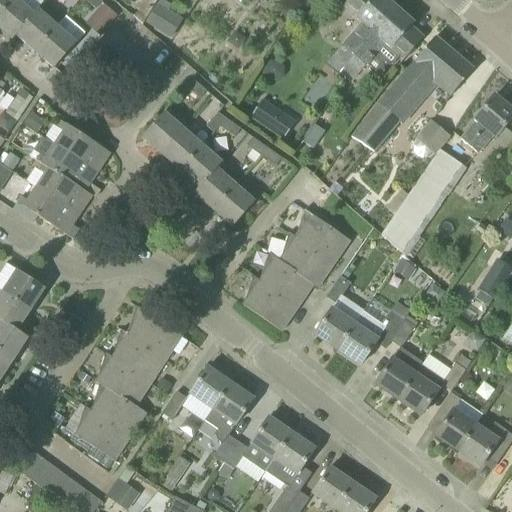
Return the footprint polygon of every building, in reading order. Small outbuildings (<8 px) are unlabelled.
[(0,0),(0,14),(12,0),(0,0)] [(17,37),(36,16),(17,0),(12,0),(0,14),(0,29),(13,40),(16,36),(17,37)] [(102,2),(99,0),(85,0),(95,9),(102,2)] [(342,46),(327,63),(339,74),(343,69),(394,11),(397,8),(393,5),(392,4),(387,0),(348,0),(342,7),(356,19),(362,24),(342,46)] [(103,4),(85,24),(100,37),(117,16),(103,4)] [(157,4),(145,23),(171,39),(183,20),(157,4)] [(343,69),(339,74),(344,78),(345,79),(349,74),(355,79),(367,65),(374,57),(384,66),(392,66),(399,58),(404,61),(424,38),(411,27),(414,24),(401,12),(397,8),(394,11),(343,69)] [(36,16),(17,37),(36,53),(58,28),(39,12),(36,16)] [(66,18),(58,28),(36,53),(54,69),(85,34),(66,18)] [(453,95),(474,70),(435,37),(368,117),(352,138),(374,153),(436,80),(453,95)] [(206,92),(193,80),(187,86),(200,99),(206,92)] [(0,109),(4,112),(10,103),(2,98),(5,94),(1,91),(5,85),(0,81),(0,109)] [(18,121),(33,98),(28,95),(29,93),(23,90),(18,97),(16,96),(5,113),(18,121)] [(511,118),(511,110),(495,96),(474,120),(476,122),(461,140),(478,154),(493,137),(495,138),(511,118)] [(263,100),(250,118),(282,141),(295,123),(263,100)] [(3,113),(0,118),(0,124),(0,127),(9,133),(16,122),(3,113)] [(161,155),(183,130),(164,113),(142,138),(161,155)] [(38,134),(45,123),(31,114),(24,124),(38,134)] [(214,133),(219,126),(226,119),(218,114),(207,127),(214,133)] [(234,139),(241,130),(226,119),(219,126),(234,139)] [(436,153),(451,136),(432,119),(416,136),(436,153)] [(110,154),(81,135),(62,122),(58,128),(63,132),(55,146),(93,171),(100,161),(104,163),(110,154)] [(314,125),(303,142),(313,149),(325,132),(314,125)] [(180,171),(202,146),(183,130),(161,155),(180,171)] [(21,151),(29,140),(18,133),(10,144),(21,151)] [(266,148),(252,138),(247,146),(253,150),(247,157),(255,163),(261,155),(266,148)] [(416,139),(413,147),(413,152),(417,158),(424,160),(429,160),(432,160),(436,156),(416,139)] [(93,171),(55,146),(46,159),(40,155),(37,160),(85,192),(91,184),(87,181),(93,171)] [(216,169),(221,163),(218,160),(202,146),(180,171),(199,188),(216,169)] [(282,159),(266,148),(261,155),(277,167),(282,159)] [(437,157),(386,226),(380,234),(407,258),(467,170),(461,165),(441,151),(437,157)] [(4,153),(0,158),(0,164),(11,171),(19,159),(10,153),(8,155),(5,153),(4,153)] [(44,175),(36,188),(75,213),(82,204),(86,206),(91,198),(92,197),(87,193),(85,192),(42,164),(38,170),(44,175)] [(235,186),(217,169),(216,169),(199,188),(194,194),(213,211),(235,186)] [(92,186),(87,193),(96,199),(101,192),(92,186)] [(255,203),(235,186),(213,211),(233,228),(255,203)] [(12,210),(12,211),(33,225),(33,224),(38,217),(66,236),(74,240),(80,231),(73,226),(69,223),(75,213),(36,188),(27,201),(21,197),(12,210)] [(300,242),(334,265),(340,256),(336,254),(346,239),(305,211),(297,235),(295,238),(300,242)] [(271,239),(267,253),(269,254),(279,261),(284,265),(310,282),(309,283),(313,286),(317,289),(318,288),(324,279),(320,277),(330,263),(333,266),(334,265),(300,242),(295,238),(293,237),(289,233),(286,243),(271,239)] [(310,282),(284,265),(279,261),(273,257),(269,254),(262,276),(259,281),(260,282),(264,285),(294,305),(294,306),(297,309),(298,308),(304,300),(300,297),(309,283),(310,282)] [(409,281),(416,270),(401,260),(394,270),(409,281)] [(478,289),(481,292),(476,300),(488,308),(493,300),(495,301),(511,274),(511,270),(497,260),(478,289)] [(348,268),(342,276),(348,279),(353,271),(348,268)] [(17,271),(3,292),(31,311),(44,291),(45,289),(33,281),(37,275),(30,270),(26,276),(17,271)] [(242,305),(243,306),(282,332),(288,323),(284,320),(294,306),(294,305),(264,285),(260,282),(259,281),(257,280),(254,277),(246,299),(242,305)] [(336,305),(351,284),(340,277),(326,298),(336,305)] [(0,321),(17,331),(31,311),(3,292),(0,296),(0,321)] [(355,325),(337,351),(359,366),(358,367),(360,368),(376,344),(385,350),(391,342),(405,321),(400,317),(372,299),(355,325)] [(136,307),(129,336),(132,338),(163,358),(167,360),(172,352),(169,349),(178,335),(178,334),(142,311),(136,307)] [(337,351),(355,325),(332,309),(313,336),(314,337),(315,336),(337,351)] [(405,310),(400,317),(405,321),(407,318),(410,313),(405,310)] [(407,318),(405,321),(415,328),(417,325),(407,318)] [(28,338),(22,334),(17,331),(0,321),(0,350),(14,359),(28,338)] [(401,348),(415,328),(405,321),(391,342),(400,348),(401,348)] [(114,359),(148,381),(151,384),(157,375),(153,373),(162,359),(163,358),(132,338),(129,336),(128,335),(120,330),(114,359)] [(423,364),(401,349),(393,359),(374,386),(375,387),(376,386),(398,401),(422,366),(423,364)] [(0,380),(14,359),(0,350),(0,380)] [(105,354),(97,382),(98,382),(136,407),(136,406),(141,399),(138,396),(147,382),(148,381),(114,359),(105,354)] [(422,366),(398,401),(420,416),(419,417),(420,418),(421,417),(439,391),(438,390),(441,385),(452,392),(466,371),(455,364),(451,370),(444,381),(422,366)] [(202,402),(213,410),(230,384),(209,369),(209,368),(208,367),(190,394),(202,402)] [(87,386),(91,380),(82,373),(78,379),(87,386)] [(511,396),(511,375),(503,390),(511,396)] [(162,380),(158,385),(166,390),(170,385),(162,380)] [(98,382),(92,412),(96,414),(127,435),(131,437),(136,429),(132,426),(142,412),(142,411),(136,407),(98,382)] [(229,436),(254,399),(253,398),(253,399),(230,384),(205,421),(219,430),(216,434),(217,439),(223,444),(214,456),(224,463),(238,443),(229,436)] [(173,420),(187,400),(177,392),(162,413),(173,420)] [(450,393),(433,418),(443,425),(441,428),(437,433),(437,434),(435,436),(458,452),(476,426),(483,415),(461,401),(450,393)] [(84,406),(78,437),(80,439),(104,455),(109,458),(115,462),(115,461),(121,452),(117,450),(119,446),(126,436),(127,435),(96,414),(92,412),(84,406)] [(56,413),(52,419),(61,425),(65,419),(56,413)] [(243,457),(265,473),(292,434),(269,417),(248,449),(238,443),(224,463),(218,473),(228,480),(234,470),(243,457)] [(498,463),(511,442),(511,435),(494,423),(487,433),(476,426),(458,452),(480,468),(488,456),(498,463)] [(290,486),(315,450),(292,434),(265,473),(288,488),(276,506),(284,511),(286,511),(300,492),(290,486)] [(28,479),(43,459),(33,452),(19,472),(28,479)] [(170,491),(188,464),(179,458),(166,477),(168,478),(163,486),(170,491)] [(38,486),(52,466),(43,459),(28,479),(38,486)] [(3,465),(0,472),(0,493),(4,496),(16,471),(3,465)] [(48,493),(62,474),(52,466),(38,486),(48,493)] [(335,510),(353,484),(331,469),(331,467),(312,494),(335,510)] [(126,468),(119,479),(126,484),(133,473),(126,468)] [(58,500),(72,481),(62,474),(48,493),(58,500)] [(139,494),(126,484),(119,479),(107,497),(127,511),(139,494)] [(68,507),(82,488),(72,481),(58,500),(68,507)] [(338,511),(366,511),(376,498),(353,484),(335,510),(338,511)] [(74,511),(79,511),(92,495),(82,488),(68,507),(74,511)] [(301,511),(310,499),(300,492),(286,511),(301,511)] [(94,511),(101,502),(92,495),(79,511),(94,511)] [(185,511),(189,506),(173,497),(165,511),(185,511)] [(203,511),(206,506),(200,502),(196,509),(189,506),(185,511),(203,511)]
